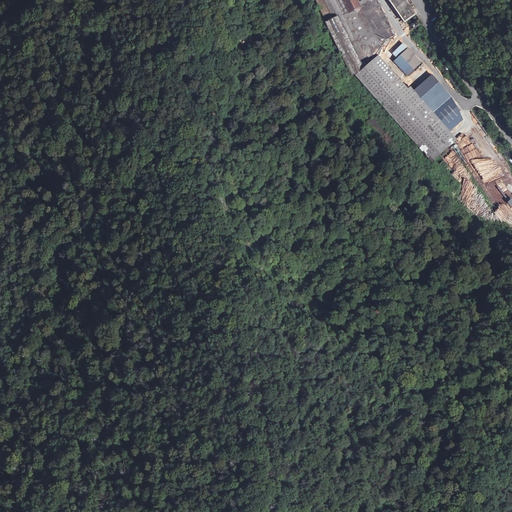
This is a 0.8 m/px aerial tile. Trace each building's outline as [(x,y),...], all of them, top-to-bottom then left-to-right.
[(320,0),(332,18),(325,22),(353,77),(355,77),(378,55),(386,39),(394,35),(377,0),(320,0)] [(412,3),(410,0),(405,0),(405,1),(404,0),(388,0),(388,1),(404,22),(415,14),(409,6),(412,3)] [(436,0),(426,0),(423,2),(433,16),(440,11),(435,5),(438,2),(436,0)] [(417,96),(434,116),(441,114),(451,105),(452,99),(431,75),(417,60),(402,45),(391,59),(410,76),(413,73),(427,86),(432,85),(440,95),(435,99),(425,89),(417,96)] [(417,96),(412,90),(411,91),(393,71),(378,55),(355,77),(377,102),(431,162),(434,159),(447,147),(456,139),(434,116),(417,96)] [(398,67),(393,71),(411,91),(412,90),(416,86),(398,67)] [(455,118),(465,132),(473,125),(463,112),(455,118)] [(362,121),(389,153),(394,148),(368,116),(362,121)] [(447,147),(434,159),(461,187),(475,174),(447,147)] [(511,183),(503,170),(488,180),(497,193),(511,183)]
